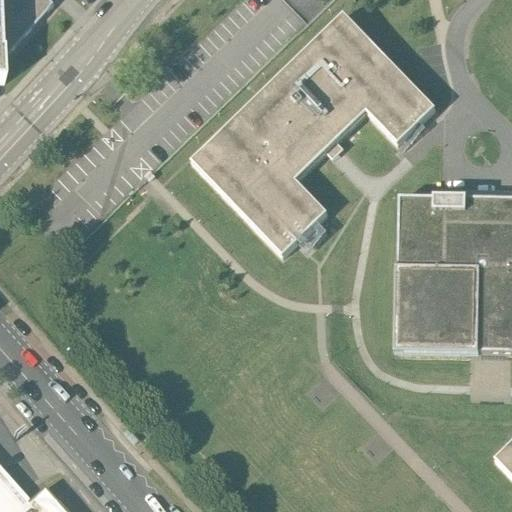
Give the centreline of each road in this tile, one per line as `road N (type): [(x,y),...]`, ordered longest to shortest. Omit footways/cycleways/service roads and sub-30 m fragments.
road 1 (tertiary): [(0,336),(154,511)]
road 2 (unclassified): [(0,158),(142,0)]
